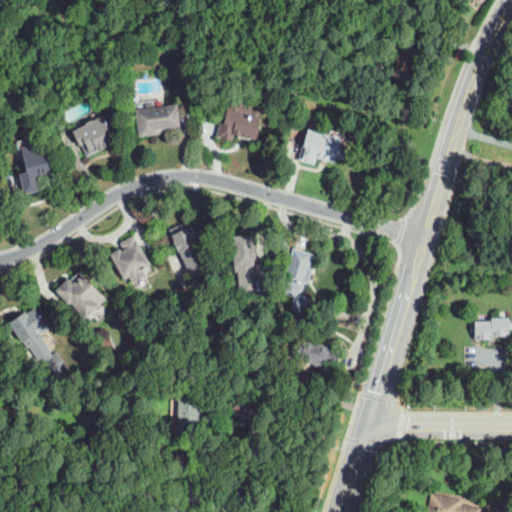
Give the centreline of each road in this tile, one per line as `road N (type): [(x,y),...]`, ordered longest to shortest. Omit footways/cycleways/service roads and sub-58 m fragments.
road 1 (residential): [(0,258),(136,184),(164,179),(257,192),(424,239)]
road 2 (secondary): [(368,427),(415,271)]
road 3 (tertiary): [(511,428),(368,427)]
road 4 (secondary): [(459,127),(511,5)]
